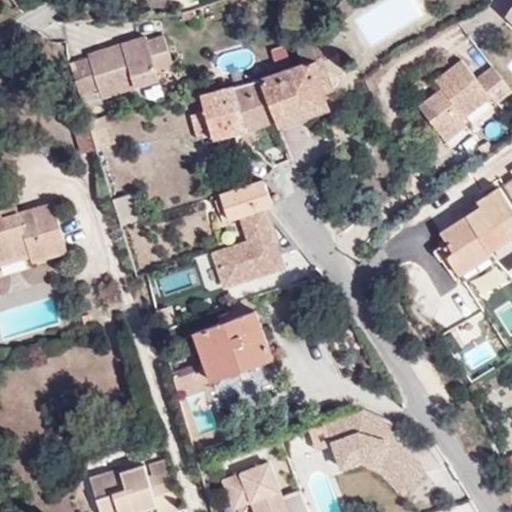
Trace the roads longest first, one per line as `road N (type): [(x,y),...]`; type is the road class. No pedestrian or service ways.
road 1 (residential): [(494,511),(337,257)]
road 2 (residential): [(337,257),(420,177),(384,89),(449,35)]
